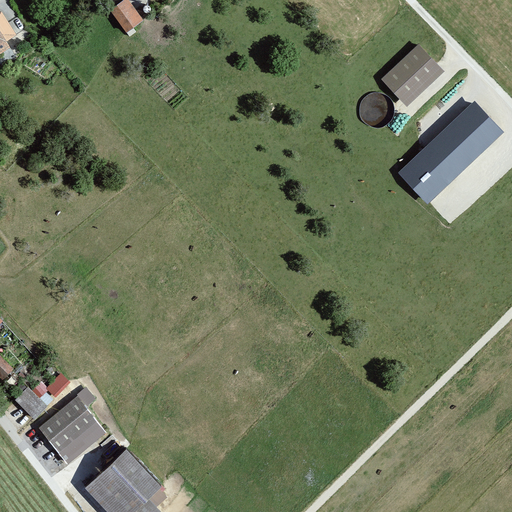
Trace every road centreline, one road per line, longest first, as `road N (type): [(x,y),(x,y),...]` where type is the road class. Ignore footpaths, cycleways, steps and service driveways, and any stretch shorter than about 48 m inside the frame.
road 1 (track): [(511,312),(310,511)]
road 2 (track): [(409,0),(511,106)]
road 3 (residential): [(0,412),(77,511)]
